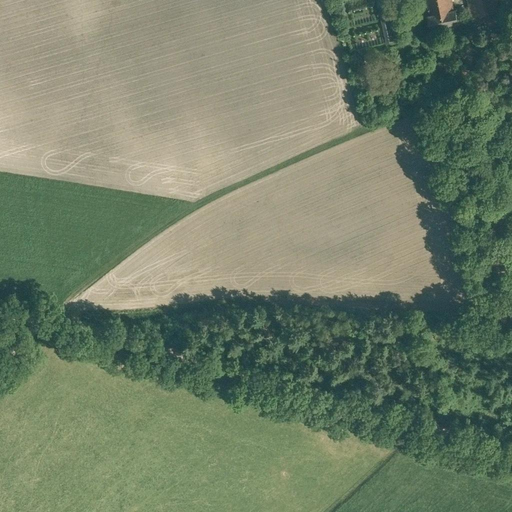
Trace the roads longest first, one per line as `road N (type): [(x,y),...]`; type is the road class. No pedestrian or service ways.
road 1 (track): [(511,28),(500,30),(481,66),(419,101),(154,225),(0,366)]
road 2 (track): [(511,450),(63,321),(0,311)]
